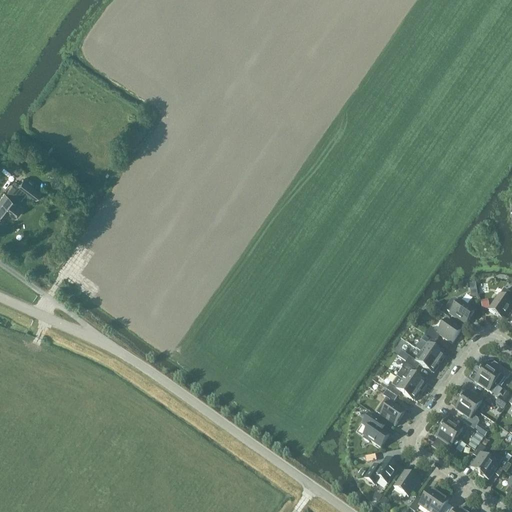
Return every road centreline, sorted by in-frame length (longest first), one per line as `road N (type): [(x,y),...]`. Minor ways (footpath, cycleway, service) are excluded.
road 1 (unclassified): [(348,511),(125,355),(0,297)]
road 2 (residential): [(511,351),(480,339),(411,442),(504,511)]
